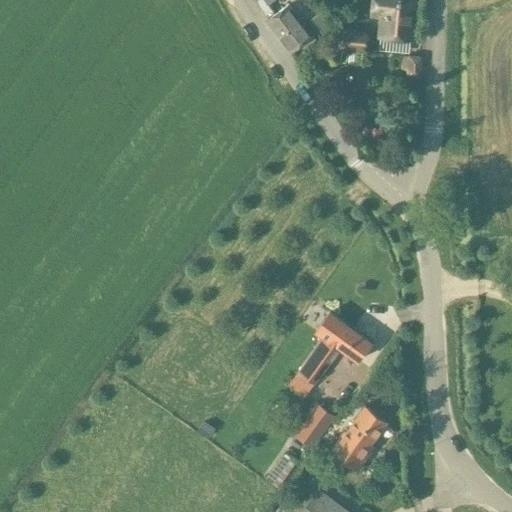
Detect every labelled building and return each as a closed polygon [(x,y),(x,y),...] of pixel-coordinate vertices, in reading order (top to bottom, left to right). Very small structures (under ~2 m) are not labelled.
[(413,40),(416,0),(378,0),(377,16),(381,16),(379,37),(413,40)] [(268,19),(291,52),(313,36),(289,4),(268,19)] [(341,63),(361,65),(362,53),(370,53),(372,34),(367,34),(367,30),(340,28),(338,50),(342,51),(341,63)] [(372,342),(330,312),(316,331),(324,336),(299,370),(315,382),(341,347),(359,360),(372,342)] [(318,405),(296,434),(311,445),(333,416),(318,405)] [(371,443),(387,421),(365,406),(346,432),(345,431),(331,450),(358,469),(375,446),(371,443)] [(353,511),(319,487),(314,494),(293,479),(275,504),(286,511),(353,511)]
